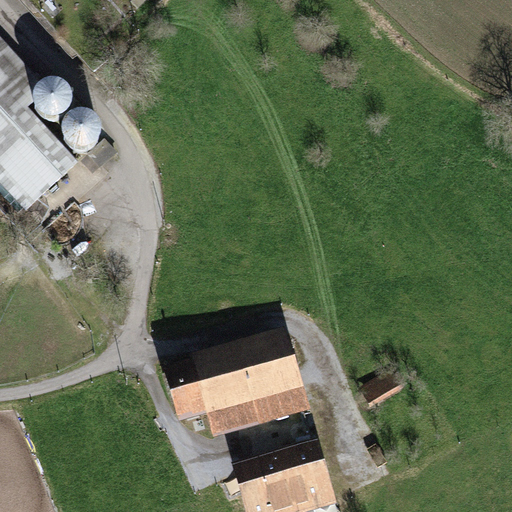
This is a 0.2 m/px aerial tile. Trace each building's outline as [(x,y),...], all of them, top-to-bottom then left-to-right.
[(122,47),(78,0),(27,0),(93,72),(122,47)] [(0,40),(0,158),(37,199),(76,164),(17,99),(37,81),(0,40)] [(89,155),(101,167),(116,153),(104,141),(89,155)] [(172,375),(170,376),(182,417),(208,409),(214,431),(302,404),(281,334),(261,339),(264,347),(187,371),(185,362),(170,367),(172,375)] [(373,404),(398,387),(390,375),(365,391),(373,404)] [(316,448),(237,471),(249,511),(293,511),(332,501),(316,448)]
